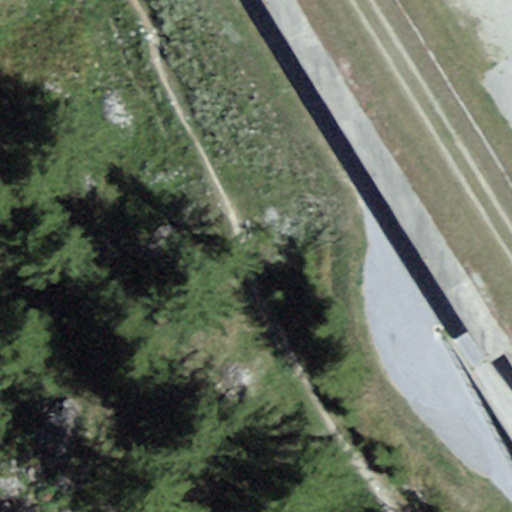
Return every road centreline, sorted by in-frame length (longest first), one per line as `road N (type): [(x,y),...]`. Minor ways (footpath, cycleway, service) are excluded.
road 1 (residential): [(511,480),(440,403),(411,352),(376,199),(258,0)]
road 2 (primary): [(397,0),(511,190)]
